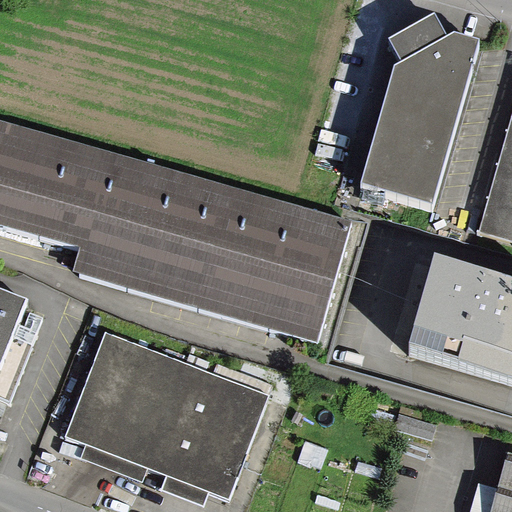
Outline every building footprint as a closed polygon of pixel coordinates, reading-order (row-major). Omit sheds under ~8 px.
[(478,38),(454,30),(447,34),(437,13),(389,37),(402,59),(395,63),(362,182),(432,203),(478,38)] [(511,115),(479,231),(511,239),(511,115)] [(352,220),(0,119),(0,224),(80,247),(73,271),(317,341),(352,220)] [(511,275),(435,253),(409,343),(459,357),(458,361),(511,376),(511,275)] [(27,297),(0,286),(0,399),(9,404),(43,318),(30,313),(25,326),(17,323),(27,297)] [(269,395),(105,332),(65,437),(86,445),(116,456),(147,468),(167,476),(188,484),(209,492),(209,494),(229,502),(269,395)] [(437,426),(399,415),(395,430),(433,441),(437,426)] [(116,456),(86,445),(81,458),(142,481),(147,468),(116,456)] [(511,511),(511,453),(508,453),(497,488),(491,511),(511,511)] [(188,484),(167,476),(162,491),(203,507),(209,494),(209,492),(188,484)] [(491,511),(497,488),(478,483),(470,511),(491,511)]
